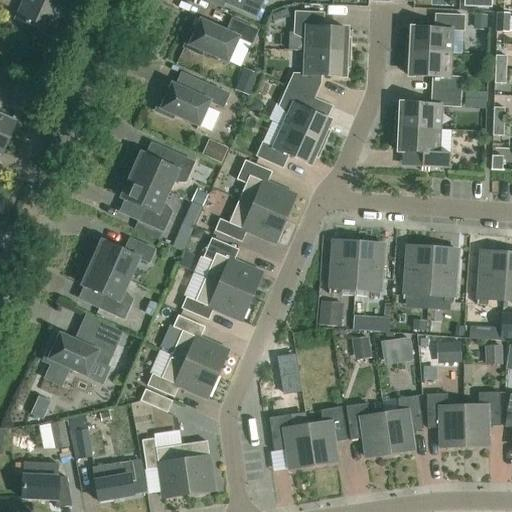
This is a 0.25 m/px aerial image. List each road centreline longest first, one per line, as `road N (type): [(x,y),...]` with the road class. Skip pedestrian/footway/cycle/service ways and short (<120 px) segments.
road 1 (residential): [(324,195),(231,418),(245,511)]
road 2 (unclassified): [(0,286),(129,0)]
road 3 (residential): [(324,195),(344,171),(375,93),(379,13)]
road 4 (residential): [(511,216),(324,195)]
road 5 (unclassified): [(379,511),(511,501)]
